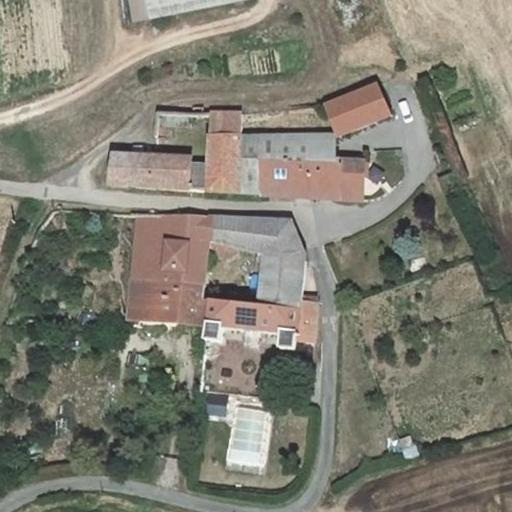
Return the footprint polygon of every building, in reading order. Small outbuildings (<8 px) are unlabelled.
[(263,0),(151,0),(157,26),(264,4),(263,0)] [(347,114),(356,138),(356,146),(403,127),(391,96),(347,114)] [(218,116),(207,117),(207,126),(218,127),(218,116)] [(187,126),(172,126),(173,142),(187,141),(187,126)] [(278,145),(231,148),(231,177),(171,174),(170,169),(133,169),(132,195),(259,200),(260,192),(276,193),(277,171),(278,145)] [(356,146),(278,145),(277,171),(356,172),(356,146)] [(277,171),(276,193),(276,201),(383,204),(384,173),(356,172),(277,171)] [(226,337),(232,311),(236,265),(259,265),(260,257),(273,258),(272,272),(282,273),(279,313),(312,314),(313,309),(319,259),(299,227),(157,223),(146,331),(222,337),(226,337)] [(312,314),(310,347),(327,349),(330,311),(313,309),(312,314)] [(222,337),(221,352),(242,353),(244,340),(291,341),(291,355),(309,356),(310,347),(312,314),(279,313),(232,311),(226,337),(222,337)]
